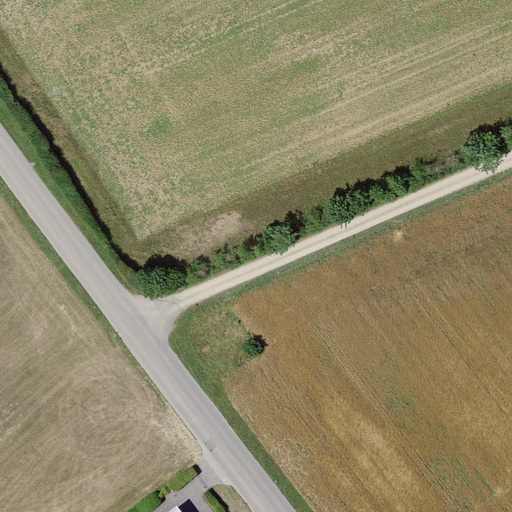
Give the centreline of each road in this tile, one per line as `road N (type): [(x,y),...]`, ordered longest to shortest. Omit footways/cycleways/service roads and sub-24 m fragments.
road 1 (tertiary): [(274,511),(0,149)]
road 2 (track): [(511,157),(130,321)]
